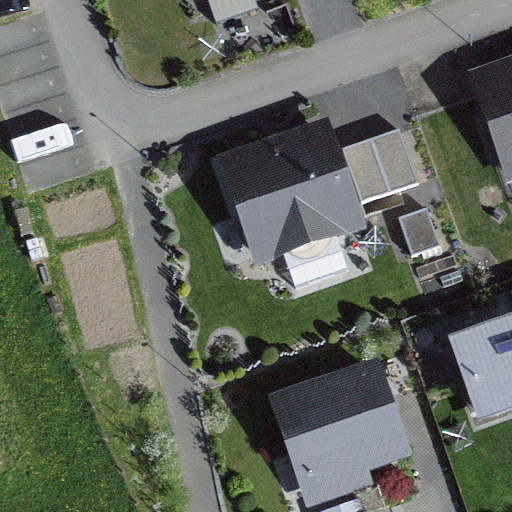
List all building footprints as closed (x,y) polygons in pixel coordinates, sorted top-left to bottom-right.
[(511,69),(475,82),(508,177),(511,175),(511,69)] [(415,187),(396,133),(339,153),(358,207),(415,187)] [(315,233),(321,236),(353,225),(322,136),(223,170),(254,259),(286,248),(289,242),(315,233)] [(437,250),(423,213),(395,222),(409,260),(437,250)] [(511,329),(454,349),(479,421),(511,409),(511,329)] [(397,453),(371,376),(276,409),(303,486),(397,453)]
